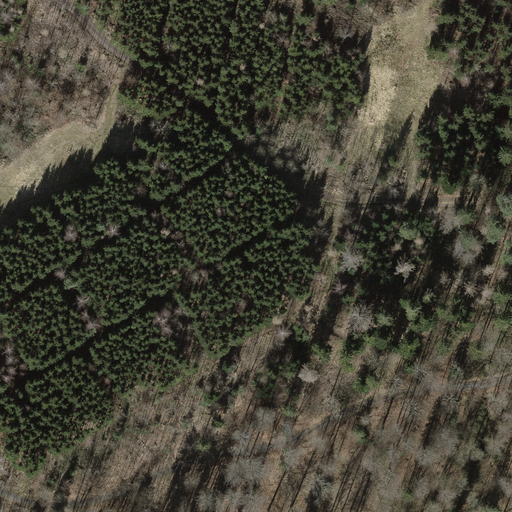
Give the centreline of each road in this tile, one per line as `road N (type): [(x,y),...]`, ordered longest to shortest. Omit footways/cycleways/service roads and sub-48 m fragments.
road 1 (track): [(511,380),(389,395),(289,443),(185,461),(98,498),(54,506),(0,491)]
road 2 (track): [(74,0),(243,150),(304,187),(387,202),(511,192)]
